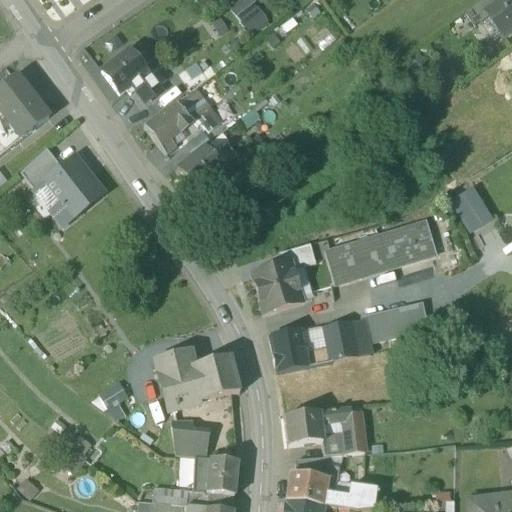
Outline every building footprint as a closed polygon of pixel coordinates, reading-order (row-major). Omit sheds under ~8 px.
[(253,0),(239,0),(229,8),(250,38),(270,24),(253,0)] [(498,0),(486,0),(465,15),(475,29),(490,19),(487,14),(501,4),(498,0)] [(511,0),(507,0),(501,4),(487,14),(490,19),(505,41),(511,35),(511,0)] [(145,78),(126,54),(99,76),(117,99),(124,93),(128,99),(135,94),(131,88),(145,78)] [(203,60),(195,66),(200,73),(208,68),(203,60)] [(195,66),(176,77),(189,96),(206,83),(200,73),(195,66)] [(208,68),(200,73),(206,83),(214,77),(208,68)] [(48,120),(15,78),(0,89),(0,115),(20,141),(31,133),(31,132),(36,128),(37,128),(48,120)] [(158,95),(145,78),(131,88),(135,94),(144,106),(158,95)] [(201,118),(185,98),(175,107),(191,127),(197,122),(201,118)] [(175,107),(144,132),(160,152),(169,144),(191,127),(175,107)] [(0,156),(20,141),(0,115),(0,156)] [(216,130),(206,115),(201,118),(197,122),(208,136),(216,130)] [(169,144),(160,152),(165,158),(174,151),(169,144)] [(204,149),(176,171),(195,194),(223,172),(214,161),(204,149)] [(34,193),(61,172),(45,153),(19,174),(34,193)] [(224,153),(214,161),(223,172),(233,164),(224,153)] [(103,196),(74,161),(61,172),(34,193),(63,228),(103,196)] [(488,225),(469,194),(448,206),(468,238),(488,225)] [(425,226),(377,240),(377,241),(329,255),(323,256),(333,289),(334,289),(334,288),(434,258),(425,226)] [(309,247),(277,257),(281,270),(288,267),(291,275),(315,268),(309,247)] [(281,270),(279,270),(278,273),(278,274),(271,276),(270,275),(268,273),(252,278),(263,316),(300,306),(291,275),(288,267),(281,270)] [(419,309),(359,323),(360,324),(360,323),(365,346),(424,332),(419,309)] [(360,324),(321,331),(327,352),(330,365),(368,358),(365,346),(360,323),(360,324)] [(299,334),(268,340),(275,376),(306,370),(304,357),(299,334)] [(327,352),(304,357),(306,370),(330,365),(327,352)] [(183,356),(154,364),(161,388),(168,387),(174,414),(201,408),(201,406),(193,369),(186,371),(183,356)] [(229,360),(193,369),(201,406),(239,397),(229,360)] [(125,415),(118,406),(128,397),(116,383),(98,398),(117,422),(125,415)] [(349,411),(318,415),(319,428),(340,426),(351,424),(349,411)] [(318,415),(283,420),(287,450),(321,445),(319,428),(318,415)] [(351,424),(340,426),(343,447),(354,446),(351,424)] [(178,429),(171,430),(173,443),(180,442),(178,429)] [(190,461),(186,441),(180,442),(173,443),(176,460),(190,461)] [(327,460),(303,462),(301,479),(325,481),(326,469),(327,460)] [(231,511),(236,465),(209,462),(209,474),(209,475),(207,497),(216,498),(214,511),(231,511)] [(339,471),(326,469),(325,481),(326,481),(323,496),(332,497),(334,486),(337,486),(339,471)] [(209,474),(182,474),(180,496),(188,496),(207,497),(209,475),(209,474)] [(301,479),(289,477),(285,503),(321,509),(323,496),(326,481),(325,481),(301,479)] [(180,496),(172,496),(171,503),(171,507),(186,509),(188,496),(180,496)] [(332,497),(323,496),(321,509),(339,511),(354,511),(356,501),(332,497)] [(511,511),(511,499),(478,503),(478,511),(511,511)] [(285,503),(284,503),(282,511),(320,511),(321,509),(285,503)]
